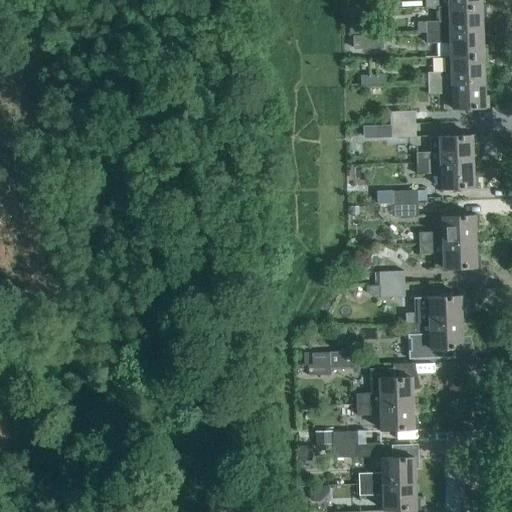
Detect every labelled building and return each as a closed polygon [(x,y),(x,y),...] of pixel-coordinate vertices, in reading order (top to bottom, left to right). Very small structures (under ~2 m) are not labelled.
[(437,8),(480,6),(479,0),(423,0),(424,9),(437,8)] [(425,33),(481,31),(480,17),(484,17),(484,5),(480,6),(437,8),(437,9),(435,9),(435,21),(438,21),(438,22),(425,23),(425,33)] [(450,58),(486,57),(485,47),(481,47),(481,31),(425,33),(425,44),(449,44),(450,58)] [(427,84),(483,82),(482,68),(486,68),(486,57),(450,58),(443,58),(443,60),(441,60),(441,73),(426,74),(427,84)] [(483,82),(427,84),(427,95),(442,95),(443,110),(488,108),(487,97),(483,97),(483,82)] [(390,126),(414,125),(414,112),(389,113),(390,126)] [(414,125),(390,126),(390,139),(415,138),(414,125)] [(439,138),(428,138),(428,153),(415,153),(416,164),(471,162),(471,147),(475,147),(475,136),(439,137),(439,138)] [(471,162),(416,164),(416,175),(440,174),(440,189),(476,188),(476,177),(472,177),(471,162)] [(393,205),(417,204),(417,192),(392,193),(393,205)] [(417,204),(393,205),(393,218),(418,217),(417,204)] [(418,244),(474,242),(473,227),(477,227),(477,216),(432,218),(432,233),(418,233),(418,244)] [(474,242),(418,244),(419,255),(433,254),(433,269),(479,268),(478,257),(474,257),(474,242)] [(379,286),(404,285),(403,272),(378,273),(379,286)] [(404,285),(379,286),(379,299),(404,298),(404,285)] [(405,324),(460,322),(460,308),(464,308),(463,297),(427,298),(413,299),(414,314),(404,314),(405,324)] [(454,349),(465,348),(465,337),(461,338),(460,322),(405,324),(406,359),(454,358),(454,349)] [(354,353),(311,355),(311,366),(330,366),(330,371),(354,370),(354,353)] [(355,405),(411,404),(411,391),(419,389),(414,364),(392,365),(392,369),(368,370),(369,394),(355,395),(355,405)] [(330,366),(311,366),(312,378),(330,377),(330,371),(330,366)] [(411,404),(355,405),(356,416),(379,416),(380,431),(416,430),(415,419),(411,419),(411,404)] [(357,432),(333,433),(333,446),(357,445),(357,432)] [(333,446),(333,433),(318,433),(318,447),(333,446)] [(357,445),(333,446),(334,459),(358,458),(357,445)] [(358,486),(413,483),(413,469),(417,469),(416,445),(391,446),(391,458),(381,459),(381,474),(357,475),(358,486)] [(300,447),(300,462),(313,462),(313,447),(300,447)] [(413,483),(358,486),(358,496),(382,496),(382,511),(418,510),(418,499),(414,499),(413,483)]
